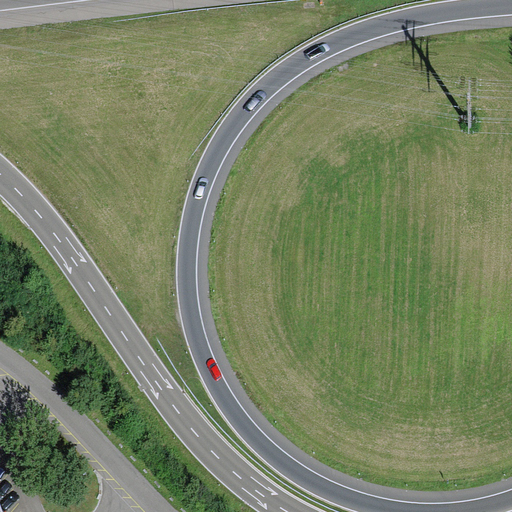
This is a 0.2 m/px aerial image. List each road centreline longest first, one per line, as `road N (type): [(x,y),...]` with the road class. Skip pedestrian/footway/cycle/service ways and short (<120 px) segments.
road 1 (motorway): [(424,511),(345,497),(291,469),(256,439),(225,400),(191,315),(192,222),(220,144),(282,74),(379,26),(511,5)]
road 2 (motorway): [(0,173),(57,237),(194,432),(288,511)]
road 3 (residential): [(159,511),(0,357)]
